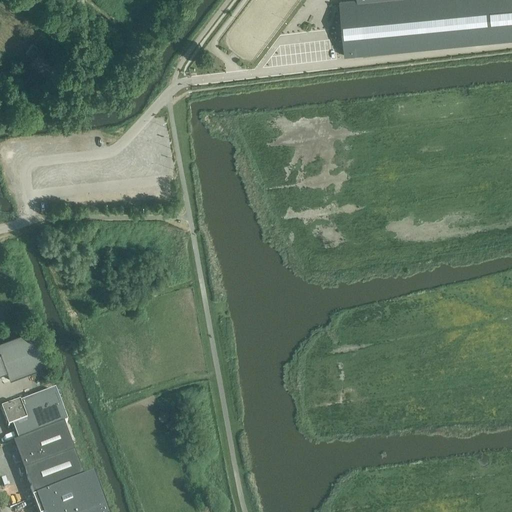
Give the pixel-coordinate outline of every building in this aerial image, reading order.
[(511,0),(350,0),(340,1),(345,56),(511,39),(511,0)] [(35,51),(37,48),(32,44),(26,53),(34,59),(30,63),(46,74),(53,65),(35,51)] [(0,341),(0,351),(7,370),(6,370),(10,379),(46,365),(32,329),(0,341)] [(26,422),(12,427),(18,442),(64,425),(63,425),(67,423),(55,390),(20,403),(26,422)] [(20,403),(0,410),(8,429),(12,427),(26,422),(20,403)] [(64,425),(18,442),(13,444),(17,453),(12,455),(15,464),(20,462),(23,471),(74,453),(64,425)] [(74,453),(23,471),(33,498),(84,479),(74,453)] [(32,498),(32,499),(37,511),(79,511),(104,503),(93,475),(84,479),(33,498),(32,498)] [(107,511),(104,503),(79,511),(107,511)]
